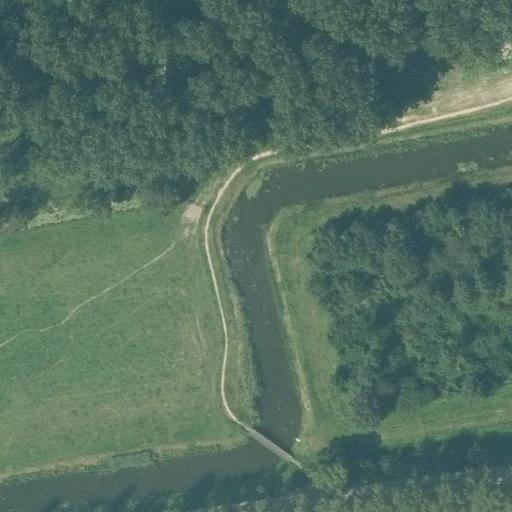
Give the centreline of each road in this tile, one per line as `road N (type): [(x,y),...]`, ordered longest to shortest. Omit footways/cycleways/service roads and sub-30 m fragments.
road 1 (unclassified): [(225,511),(511,473)]
road 2 (track): [(387,130),(511,101)]
